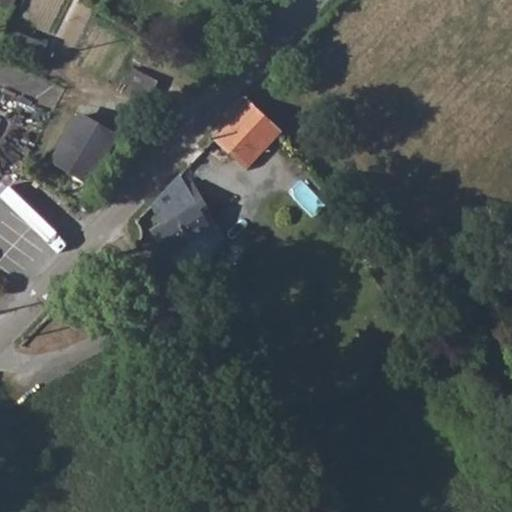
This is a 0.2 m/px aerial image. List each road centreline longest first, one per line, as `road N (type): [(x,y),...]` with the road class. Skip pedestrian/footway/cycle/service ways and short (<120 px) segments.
road 1 (unclassified): [(103,212),(254,511)]
road 2 (residential): [(103,212),(303,0)]
road 3 (residential): [(0,322),(103,212)]
